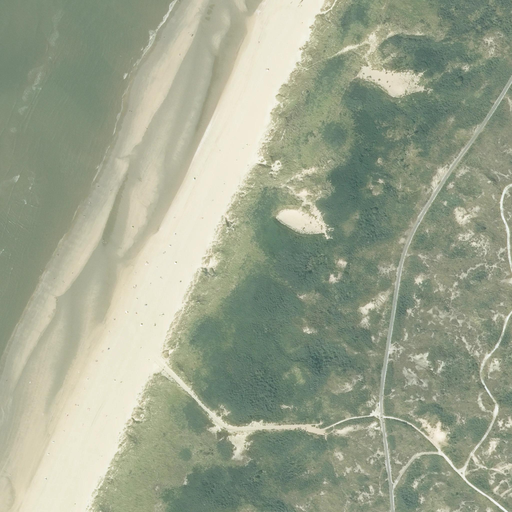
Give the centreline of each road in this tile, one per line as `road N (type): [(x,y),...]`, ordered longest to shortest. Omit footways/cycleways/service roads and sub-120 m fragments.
road 1 (track): [(460,474),(496,413),(481,366),(511,311)]
road 2 (track): [(505,511),(410,424),(381,416)]
